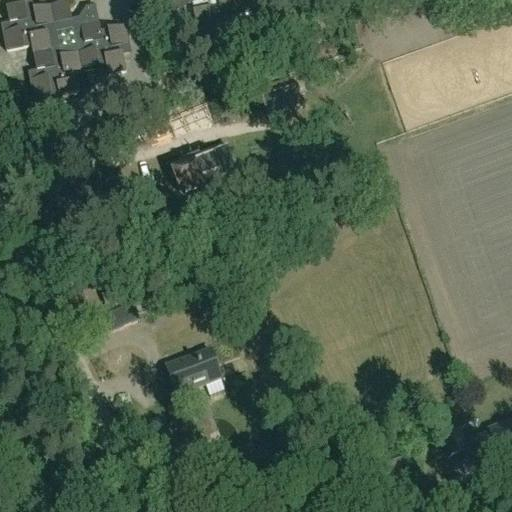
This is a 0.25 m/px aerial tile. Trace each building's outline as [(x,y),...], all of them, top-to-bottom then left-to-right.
[(181,0),(184,11),(193,10),(198,35),(201,51),(218,48),(214,32),(224,30),(223,21),(255,15),(252,0),(181,0)] [(26,11),(25,2),(7,5),(11,31),(2,33),(6,51),(31,46),(37,79),(29,81),(32,99),(57,94),(59,103),(77,100),(73,74),(106,68),(107,77),(125,74),(121,48),(129,46),(126,28),(100,33),(95,7),(86,8),(79,19),(71,20),(68,3),(26,11)] [(227,94),(250,90),(247,70),(224,73),(227,94)] [(264,106),(299,95),(294,82),(260,93),(264,106)] [(166,116),(184,107),(178,95),(160,103),(166,116)] [(174,138),(187,133),(181,118),(169,123),(174,138)] [(214,191),(215,187),(213,182),(224,178),(215,152),(171,168),(181,194),(199,188),(201,192),(206,194),(214,191)] [(55,246),(64,242),(57,227),(49,212),(41,216),(48,231),(55,246)] [(105,308),(128,300),(124,288),(101,296),(105,308)] [(113,332),(138,322),(132,306),(107,316),(113,332)] [(123,330),(125,348),(152,346),(150,327),(123,330)] [(210,399),(224,394),(210,352),(166,368),(176,396),(205,386),(210,399)] [(233,396),(218,401),(222,412),(237,407),(233,396)] [(500,460),(511,455),(511,423),(489,432),(490,433),(471,440),(479,461),(497,454),(500,460)] [(447,459),(468,451),(459,426),(438,434),(447,459)]
